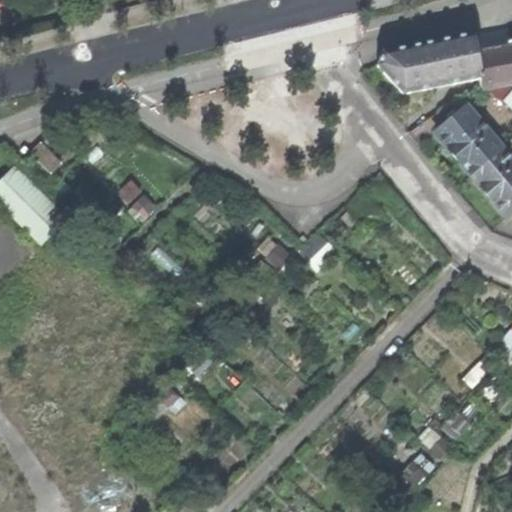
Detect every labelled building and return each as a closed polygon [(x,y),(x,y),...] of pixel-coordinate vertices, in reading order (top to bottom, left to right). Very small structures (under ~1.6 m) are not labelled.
[(493,43),(474,44),(480,80),(482,90),(511,84),(511,100),(508,105),(511,108),(511,31),(509,29),(500,36),(493,43)] [(474,44),(472,35),(427,44),(383,52),(378,66),(403,95),(480,80),(474,44)] [(453,154),(472,176),(502,150),(467,108),(437,134),(453,154)] [(511,140),(506,147),(502,150),(472,176),(489,197),(507,218),(511,214),(511,140)] [(48,172),(56,161),(35,143),(26,153),(48,172)] [(0,210),(34,245),(61,218),(11,169),(0,179),(0,210)] [(307,254),(326,269),(342,249),(323,233),(307,254)]
